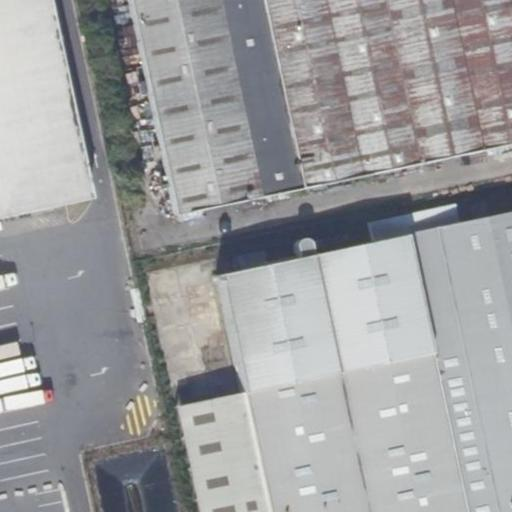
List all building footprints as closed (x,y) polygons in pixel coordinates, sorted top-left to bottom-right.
[(51,0),(0,0),(0,222),(98,201),(51,0)] [(511,138),(511,0),(128,0),(171,208),(511,138)] [(511,511),(511,209),(454,221),(449,203),(431,207),(495,511),(511,511)] [(495,511),(431,207),(365,221),(369,241),(306,254),(305,243),(301,238),(295,240),(290,246),(292,257),(207,275),(235,390),(262,511),(495,511)] [(165,403),(189,511),(262,511),(235,390),(165,403)]
